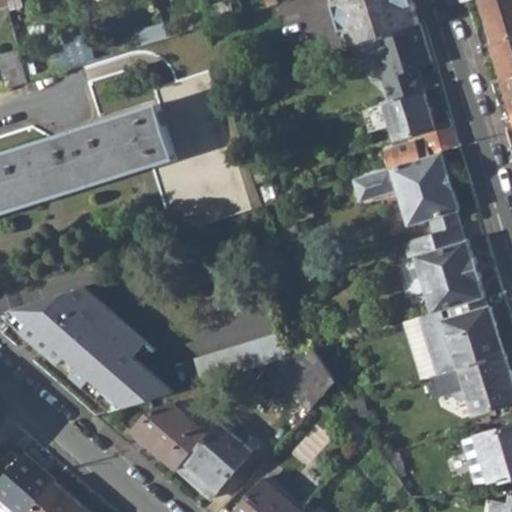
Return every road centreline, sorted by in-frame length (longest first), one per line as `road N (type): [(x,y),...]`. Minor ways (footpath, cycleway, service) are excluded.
road 1 (residential): [(511,235),(440,0)]
road 2 (residential): [(164,511),(0,371)]
